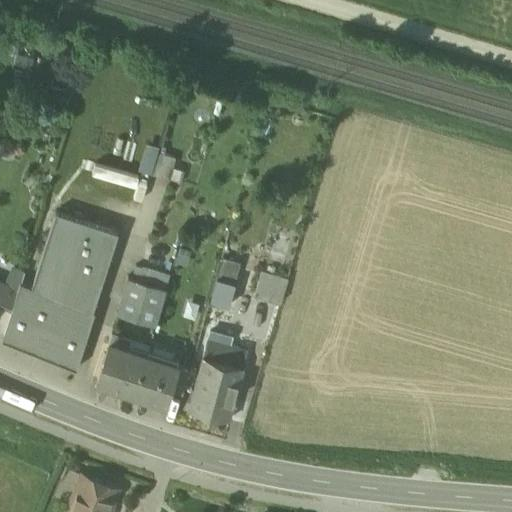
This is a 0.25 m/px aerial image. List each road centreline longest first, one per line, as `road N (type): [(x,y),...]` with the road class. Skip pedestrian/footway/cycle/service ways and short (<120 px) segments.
road 1 (secondary): [(511,499),(345,485),(215,460),(0,380)]
road 2 (unclassified): [(511,53),(327,0)]
